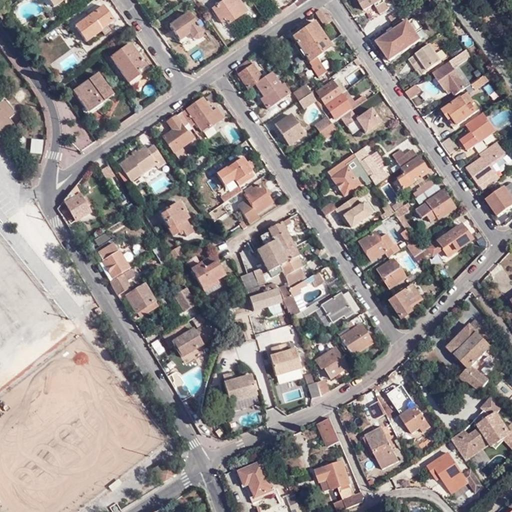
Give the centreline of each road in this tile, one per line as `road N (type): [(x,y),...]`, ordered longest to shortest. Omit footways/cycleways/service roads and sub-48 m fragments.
road 1 (residential): [(401,350),(215,74)]
road 2 (residential): [(48,193),(57,223),(203,464)]
road 3 (residential): [(499,246),(328,0)]
road 4 (residential): [(327,406),(368,503),(411,493),(447,511)]
road 5 (residential): [(0,32),(53,112),(48,193)]
road 6 (residential): [(188,93),(48,193)]
road 7 (residential): [(401,350),(499,246)]
road 8 (residential): [(203,464),(327,406)]
road 9 (residential): [(319,0),(215,74)]
